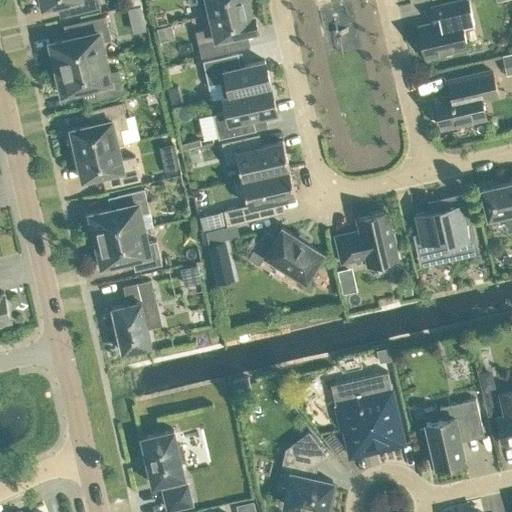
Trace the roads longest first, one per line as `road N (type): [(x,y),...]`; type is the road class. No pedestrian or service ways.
road 1 (residential): [(277,0),(323,196),(426,171)]
road 2 (unclassified): [(60,347),(0,85)]
road 3 (residential): [(385,0),(426,171)]
